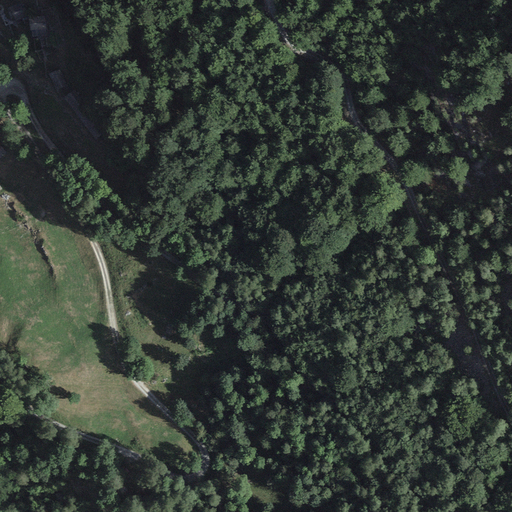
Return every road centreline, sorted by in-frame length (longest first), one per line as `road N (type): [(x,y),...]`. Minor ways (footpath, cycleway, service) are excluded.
road 1 (track): [(0,101),(89,234),(124,365),(205,456),(197,476),(170,475),(46,419),(0,389)]
road 2 (track): [(447,511),(302,373),(275,329),(107,211),(39,132),(18,85),(0,83)]
road 3 (track): [(270,0),(286,39),(334,68),(357,123),(397,168),(511,418)]
